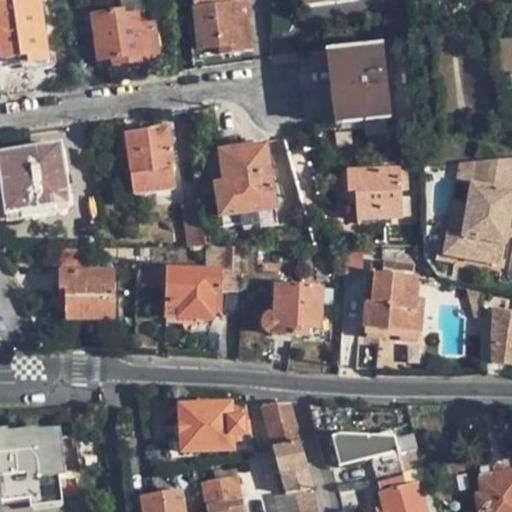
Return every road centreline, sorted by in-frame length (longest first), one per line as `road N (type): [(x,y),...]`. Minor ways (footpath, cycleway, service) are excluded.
road 1 (residential): [(511,388),(21,374)]
road 2 (residential): [(0,125),(221,88),(273,95)]
road 3 (unknown): [(303,382),(330,511)]
